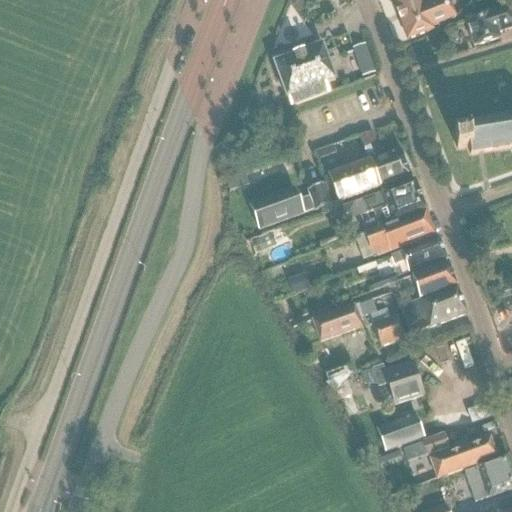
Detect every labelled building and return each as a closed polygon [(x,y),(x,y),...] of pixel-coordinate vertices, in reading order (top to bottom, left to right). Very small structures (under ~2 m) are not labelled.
[(392,0),(390,1),(407,41),(432,31),(430,27),(454,18),(446,0),(392,0)] [(473,49),(499,40),(497,35),(511,29),(511,13),(510,7),(464,21),(473,49)] [(289,108),(327,95),(324,86),(334,82),(322,46),(272,64),(286,100),(289,108)] [(362,78),(373,74),(363,46),(352,50),(362,78)] [(469,156),(511,148),(511,115),(461,125),(463,134),(453,136),(456,151),(468,148),(469,156)] [(377,145),(372,131),(359,135),(363,149),(377,145)] [(329,157),(325,147),(313,152),(317,162),(329,157)] [(368,164),(378,190),(409,178),(399,152),(368,164)] [(337,205),(378,190),(368,164),(327,179),(337,205)] [(392,225),(425,213),(414,183),(381,195),(361,203),(365,215),(386,207),(392,225)] [(333,205),(325,186),(307,192),(309,198),(297,202),(294,191),(251,207),(260,232),(314,212),(333,205)] [(425,213),(392,225),(363,235),(370,253),(373,251),(376,258),(434,237),(425,213)] [(249,244),(254,256),(271,249),(266,237),(249,244)] [(406,274),(445,260),(437,239),(390,258),(394,268),(403,264),(406,274)] [(420,301),(456,289),(447,265),(411,278),(420,301)] [(287,282),(292,296),(310,290),(304,275),(287,282)] [(381,288),(395,284),(393,276),(378,281),(381,288)] [(456,289),(420,301),(399,309),(409,336),(466,316),(456,289)] [(373,310),(381,307),(378,299),(370,302),(373,310)] [(310,314),(313,321),(331,315),(329,307),(310,314)] [(361,328),(353,308),(335,314),(335,313),(331,315),(313,321),(311,322),(320,344),(343,335),(348,333),(361,328)] [(388,320),(385,312),(368,318),(380,348),(404,339),(396,317),(388,320)] [(333,382),(352,374),(347,363),(329,371),(333,382)] [(422,398),(412,365),(385,374),(382,367),(371,370),(377,389),(386,386),(393,407),(422,398)] [(423,438),(415,415),(375,427),(383,450),(423,438)] [(425,458),(448,450),(443,436),(421,444),(425,458)] [(436,480),(457,473),(496,460),(489,440),(429,461),(436,480)] [(474,504),(511,491),(511,474),(506,458),(463,473),(474,504)]
